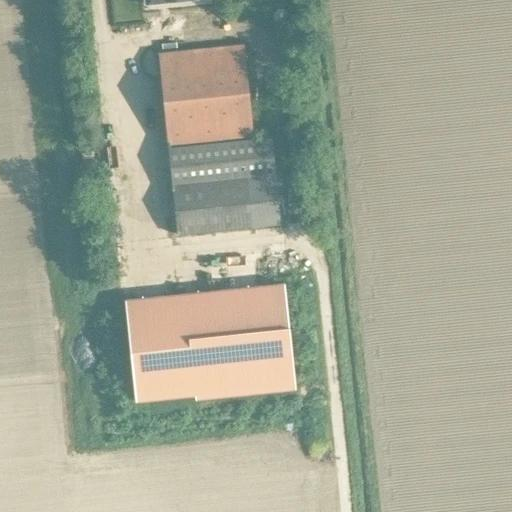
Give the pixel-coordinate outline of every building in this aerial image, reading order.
[(240,46),(158,54),(167,148),(251,139),(240,46)] [(167,148),(171,184),(273,173),(269,137),(251,139),(167,148)] [(278,224),(273,173),(171,184),(176,235),(278,224)] [(231,254),(246,251),(244,238),(228,241),(231,254)] [(134,401),(293,385),(283,284),(124,301),(134,401)]
